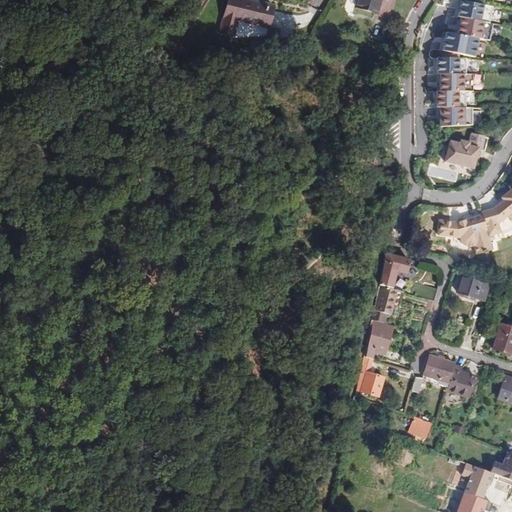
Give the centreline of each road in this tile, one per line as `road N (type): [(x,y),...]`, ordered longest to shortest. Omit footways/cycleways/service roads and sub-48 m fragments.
road 1 (residential): [(511,369),(424,343),(445,266),(390,250),(402,167),(402,56),(422,0)]
road 2 (track): [(132,95),(72,184),(0,265)]
